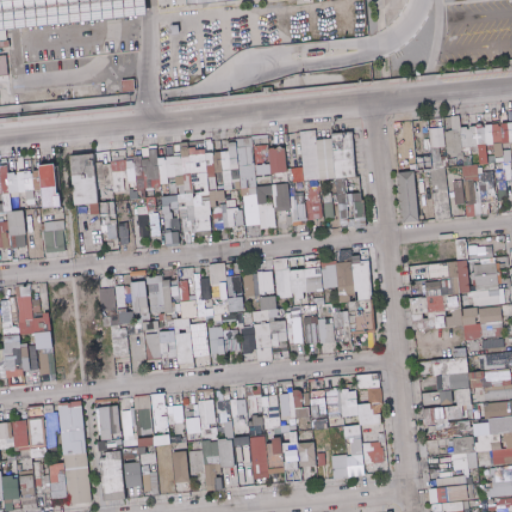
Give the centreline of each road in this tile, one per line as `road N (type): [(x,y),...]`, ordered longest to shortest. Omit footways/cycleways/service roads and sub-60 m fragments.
road 1 (residential): [(367,100),(410,511)]
road 2 (tertiary): [(511,85),(146,122)]
road 3 (tertiary): [(146,122),(0,136)]
